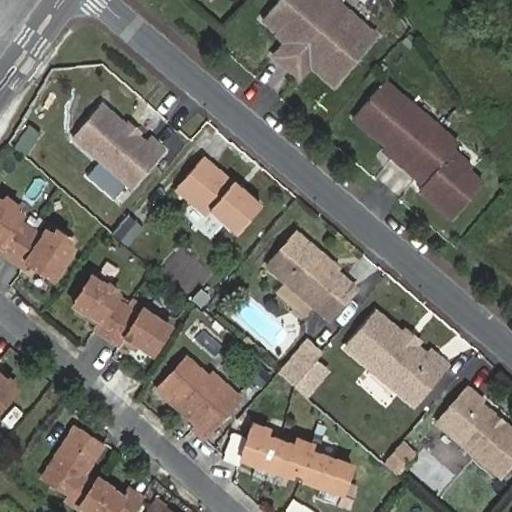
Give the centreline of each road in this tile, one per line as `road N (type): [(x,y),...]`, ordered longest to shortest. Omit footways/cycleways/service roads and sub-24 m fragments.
road 1 (residential): [(99,0),(511,351)]
road 2 (residential): [(0,302),(246,511)]
